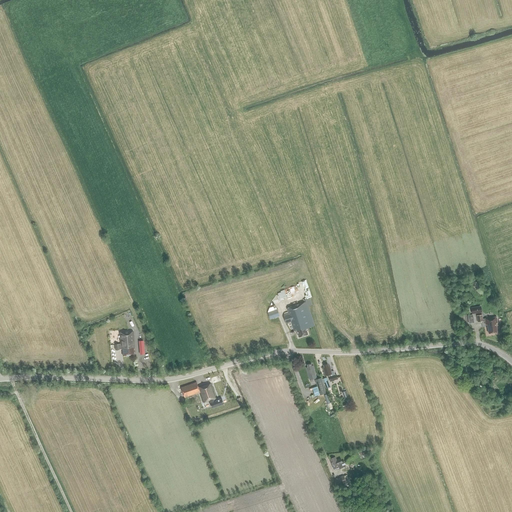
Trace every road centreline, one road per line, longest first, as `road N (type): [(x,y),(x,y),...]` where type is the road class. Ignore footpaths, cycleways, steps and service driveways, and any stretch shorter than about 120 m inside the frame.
road 1 (tertiary): [(511,361),(481,344),(455,343),(280,351),(156,381),(0,378)]
road 2 (track): [(284,351),(330,469)]
